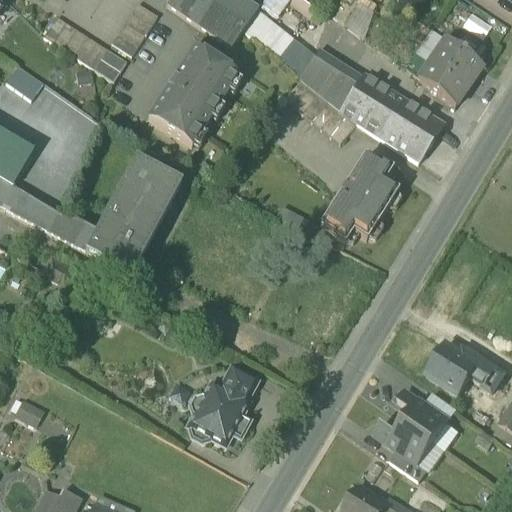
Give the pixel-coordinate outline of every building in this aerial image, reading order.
[(256,16),(246,9),(232,0),(172,0),(165,10),(230,54),(241,38),(242,36),(256,16)] [(232,0),(246,9),(251,0),(232,0)] [(268,0),(258,15),(273,27),(288,3),(286,2),(283,0),(268,0)] [(323,6),(313,0),(286,0),(286,2),(288,3),(314,20),(323,6)] [(357,8),(342,30),(357,40),(372,18),(357,8)] [(111,49),(131,62),(157,22),(137,9),(111,49)] [(319,52),(314,59),(273,27),(258,15),(257,14),(256,16),(242,36),(299,83),(313,95),(333,65),(319,55),(321,53),(319,52)] [(43,42),(93,75),(106,55),(56,22),(43,42)] [(417,83),(454,112),(482,72),(444,43),(417,83)] [(147,125),(191,153),(237,83),(193,54),(147,125)] [(113,88),(126,68),(106,55),(93,75),(113,88)] [(340,116),(362,83),(333,65),(313,95),(340,116)] [(5,88),(30,107),(42,90),(16,72),(5,88)] [(417,167),(418,168),(443,129),(365,79),(362,83),(340,116),(380,144),(417,167)] [(283,103),(339,148),(354,129),(298,84),(284,102),(283,103)] [(11,193),(33,158),(0,138),(0,186),(9,192),(11,193)] [(332,240),(344,248),(352,236),(366,245),(397,195),(383,187),(392,174),(379,166),(378,168),(364,160),(344,191),(349,194),(345,201),(340,197),(319,229),(333,238),(332,240)] [(135,166),(96,238),(85,259),(84,259),(84,260),(129,284),(154,236),(178,191),(179,190),(135,166)] [(0,213),(84,259),(85,259),(96,238),(70,223),(67,228),(60,223),(11,193),(9,192),(0,186),(0,213)] [(318,230),(281,211),(275,221),(312,240),(318,230)] [(39,285),(63,298),(74,278),(74,277),(51,264),(43,279),(39,285)] [(63,298),(78,306),(89,286),(74,278),(63,298)] [(428,377),(458,397),(469,380),(484,389),(493,374),(464,355),(462,359),(446,349),(428,377)] [(484,389),(491,394),(500,379),(493,374),(484,389)] [(220,395),(244,408),(255,388),(231,375),(220,395)] [(209,444),(224,452),(231,439),(232,440),(238,438),(243,429),(241,423),(240,423),(247,410),(244,408),(220,395),(210,390),(203,403),(201,402),(194,404),(190,412),(192,418),(195,420),(187,433),(191,434),(189,437),(191,443),(201,448),(207,446),(209,444)] [(411,416),(403,428),(433,449),(448,427),(422,409),(404,396),(397,406),(411,416)] [(422,409),(448,427),(457,415),(430,397),(422,409)] [(44,417),(22,406),(14,423),(35,434),(44,417)] [(511,408),(499,429),(511,438),(511,408)] [(418,470),(433,449),(403,428),(394,439),(381,429),(374,439),(396,455),(418,470)] [(388,466),(418,487),(426,476),(418,470),(396,455),(388,466)] [(385,511),(389,508),(387,507),(358,489),(343,511),(385,511)] [(76,511),(81,504),(61,496),(57,504),(53,511),(76,511)] [(53,511),(57,504),(44,497),(36,511),(53,511)] [(95,511),(125,511),(101,501),(95,511)] [(402,511),(389,503),(387,507),(389,508),(385,511),(402,511)]
